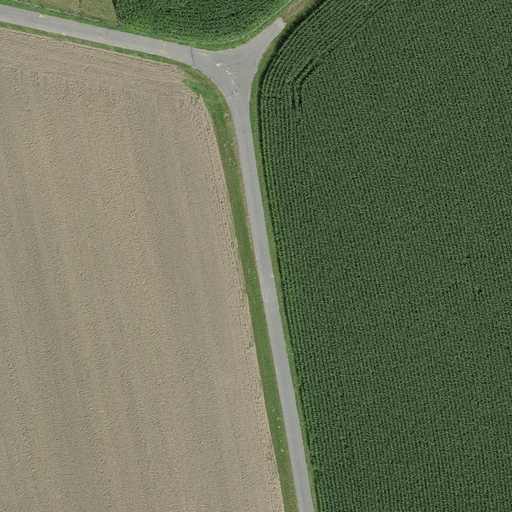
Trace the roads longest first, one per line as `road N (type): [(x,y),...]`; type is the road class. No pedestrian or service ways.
road 1 (track): [(308,511),(249,158),(225,71)]
road 2 (track): [(225,71),(189,54),(0,13)]
